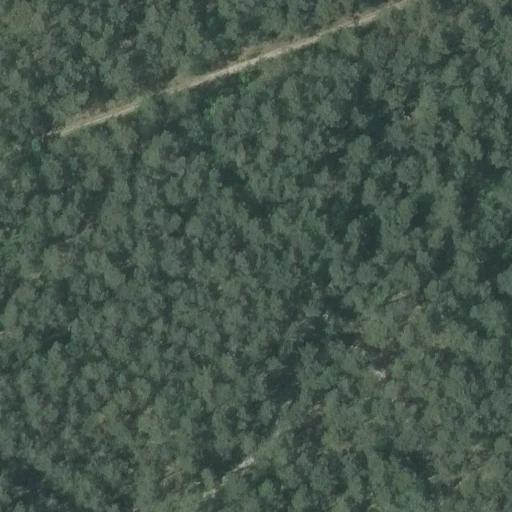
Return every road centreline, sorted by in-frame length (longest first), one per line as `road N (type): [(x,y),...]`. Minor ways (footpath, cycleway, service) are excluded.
road 1 (unknown): [(145,511),(269,427),(324,320),(406,408),(444,511)]
road 2 (track): [(411,0),(0,159)]
